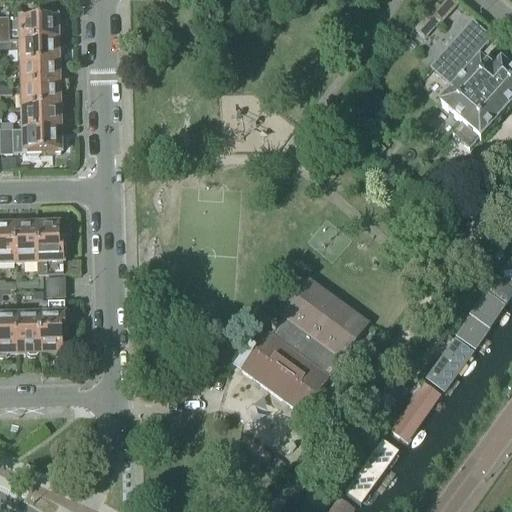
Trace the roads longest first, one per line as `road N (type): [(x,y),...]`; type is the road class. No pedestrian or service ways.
road 1 (residential): [(111,400),(108,190)]
road 2 (residential): [(108,190),(101,0)]
